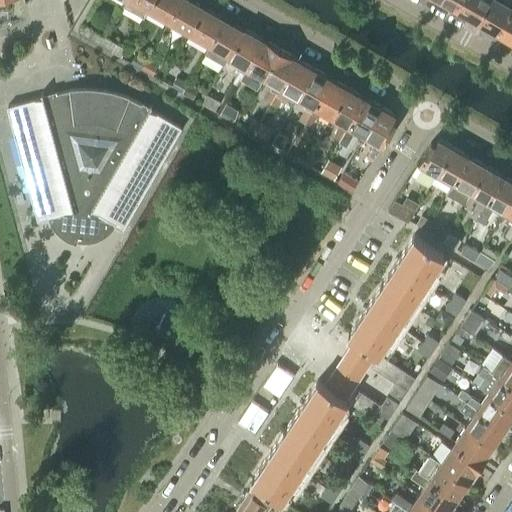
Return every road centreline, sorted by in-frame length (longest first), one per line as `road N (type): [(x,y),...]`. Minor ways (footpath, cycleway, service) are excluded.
road 1 (residential): [(159,511),(428,111)]
road 2 (residential): [(236,0),(428,111)]
road 3 (residential): [(511,68),(394,0)]
